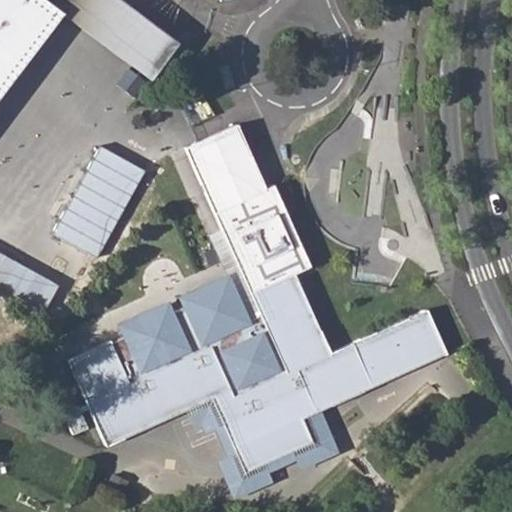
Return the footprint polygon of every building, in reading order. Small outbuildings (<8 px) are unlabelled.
[(0,0),(0,101),(66,15),(149,80),(164,60),(100,12),(84,0),(0,0)] [(174,42),(117,0),(85,0),(164,60),(174,42)] [(108,340),(66,359),(106,446),(209,398),(243,471),(312,441),(301,417),(446,353),(425,309),(329,352),(293,273),(308,266),(272,184),(265,187),(236,124),(198,141),(184,147),(258,315),(252,322),(230,276),(179,298),(183,307),(168,313),(164,304),(118,325),(123,336),(109,342),(108,340)] [(144,170),(99,145),(51,233),(95,258),(144,170)] [(0,248),(0,284),(44,311),(60,283),(0,248)] [(77,406),(63,413),(73,435),(88,428),(77,406)] [(127,481),(112,475),(106,489),(120,495),(127,481)]
